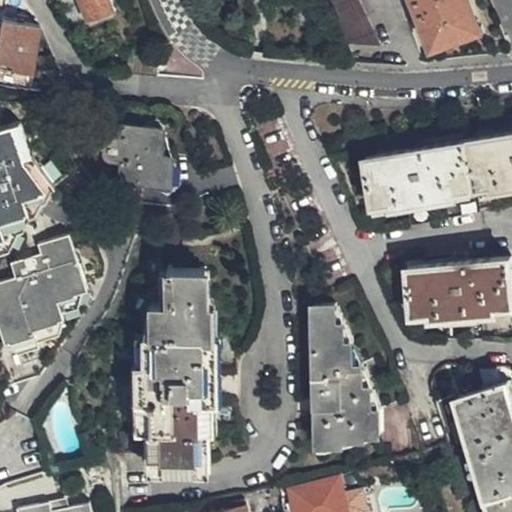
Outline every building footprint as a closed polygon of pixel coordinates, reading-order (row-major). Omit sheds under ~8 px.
[(111,5),(109,0),(62,0),(75,19),(111,5)] [(319,0),(341,45),(375,46),(380,45),(358,0),(319,0)] [(413,0),(429,41),(450,33),(452,38),(477,27),(471,9),(468,0),(413,0)] [(0,32),(0,92),(29,94),(37,28),(1,23),(0,32)] [(156,75),(157,55),(131,52),(126,57),(124,74),(156,75)] [(32,132),(30,112),(0,124),(0,233),(6,231),(0,217),(12,212),(24,207),(19,193),(49,180),(33,143),(32,132)] [(143,154),(144,125),(91,121),(90,151),(92,155),(107,157),(106,177),(153,181),(154,155),(143,154)] [(511,131),(477,137),(398,151),(365,156),(373,202),(392,198),(393,203),(480,188),(511,182),(511,131)] [(49,180),(70,171),(44,139),(32,132),(33,143),(49,180)] [(30,221),(49,180),(19,193),(24,207),(30,221)] [(0,233),(0,260),(13,238),(21,234),(12,212),(0,217),(6,231),(0,233)] [(58,299),(86,287),(89,286),(86,279),(75,250),(66,229),(38,241),(40,247),(12,258),(17,273),(0,280),(0,317),(11,345),(35,335),(33,330),(59,319),(65,317),(63,313),(58,299)] [(75,250),(86,279),(102,272),(97,256),(91,243),(75,250)] [(511,300),(511,279),(510,255),(442,261),(406,265),(411,312),(433,310),(433,313),(494,307),(493,302),(511,300)] [(214,398),(213,335),(208,335),(208,303),(204,303),(204,269),(166,269),(166,303),(151,303),(152,335),(144,335),(144,365),(136,365),(136,428),(146,429),(146,462),(206,461),(207,427),(210,427),(210,398),(214,398)] [(83,304),(86,287),(58,299),(63,313),(83,304)] [(371,408),(370,385),(361,385),(361,364),(352,364),(352,342),(343,342),(343,322),(335,322),(334,304),(315,304),(317,395),(318,440),(343,441),(343,435),(366,435),(366,431),(379,432),(378,408),(371,408)] [(35,335),(11,345),(23,359),(41,351),(39,346),(58,338),(59,319),(33,330),(35,335)] [(511,511),(511,395),(508,381),(457,397),(486,492),(491,511),(511,511)] [(379,476),(375,464),(361,469),(365,481),(379,476)] [(347,511),(340,478),(290,489),(295,511),(347,511)] [(45,499),(15,506),(16,511),(98,511),(94,495),(47,506),(45,499)]
